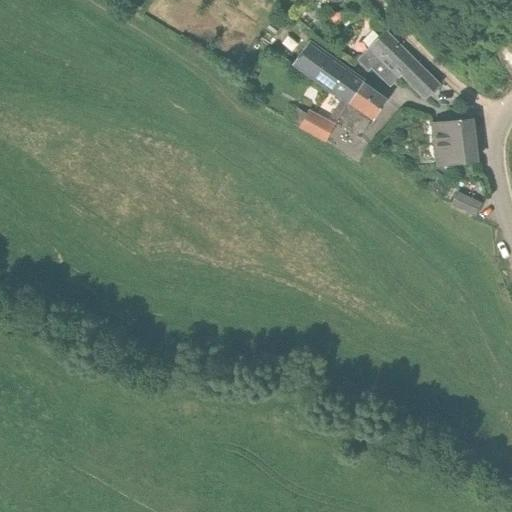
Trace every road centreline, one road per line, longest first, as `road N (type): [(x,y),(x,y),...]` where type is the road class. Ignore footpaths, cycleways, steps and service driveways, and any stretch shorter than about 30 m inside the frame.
road 1 (track): [(376,0),(495,122)]
road 2 (unclassified): [(511,236),(490,139),(511,106)]
